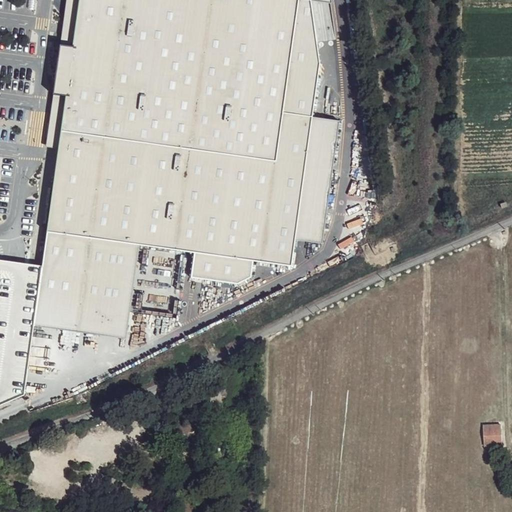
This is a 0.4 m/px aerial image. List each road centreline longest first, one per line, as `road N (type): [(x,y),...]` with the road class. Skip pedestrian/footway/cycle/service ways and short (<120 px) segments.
road 1 (track): [(427,258),(420,511)]
road 2 (track): [(501,408),(494,229)]
